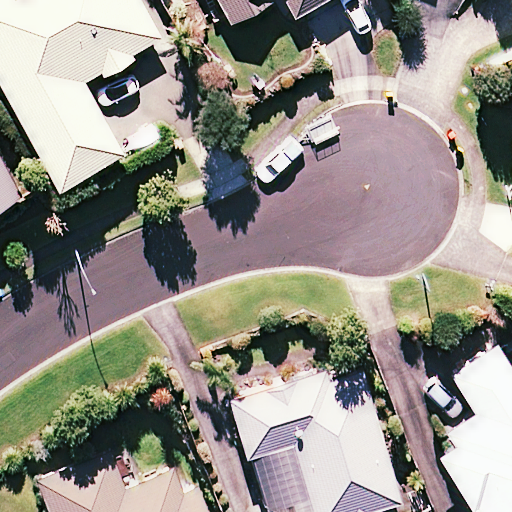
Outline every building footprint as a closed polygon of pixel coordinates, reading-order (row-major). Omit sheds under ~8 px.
[(79,79),(98,68),(100,72),(129,56),(127,52),(158,36),(138,0),(0,0),(0,84),(52,181),(116,147),(79,79)] [(215,0),(225,17),(258,0),(282,0),(289,13),(314,0),(215,0)] [(0,199),(17,190),(0,159),(0,199)] [(477,511),(511,511),(511,372),(495,345),(449,373),(473,411),(446,427),(454,441),(439,450),(434,454),(464,503),(469,499),(477,511)] [(264,511),(294,511),(308,508),(308,511),(393,511),(388,491),(394,489),(361,368),(325,378),(323,368),(227,395),(242,450),(247,449),(264,511)] [(205,511),(196,487),(181,493),(171,467),(122,486),(108,449),(35,477),(47,511),(205,511)]
